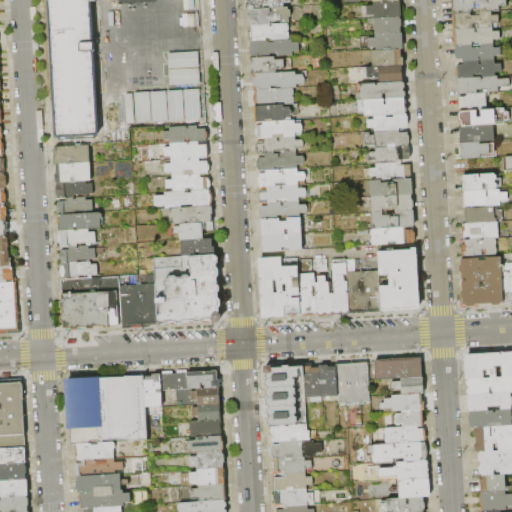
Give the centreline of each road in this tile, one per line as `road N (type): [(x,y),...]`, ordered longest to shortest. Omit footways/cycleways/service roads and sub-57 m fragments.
road 1 (residential): [(221,0),(250,511)]
road 2 (residential): [(422,0),(451,511)]
road 3 (residential): [(21,0),(50,511)]
road 4 (tertiary): [(511,327),(41,355)]
